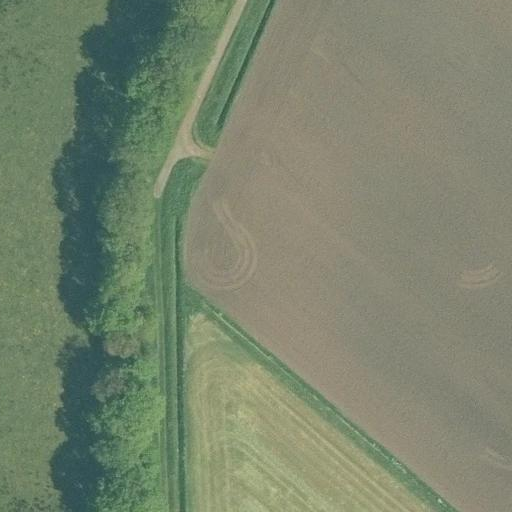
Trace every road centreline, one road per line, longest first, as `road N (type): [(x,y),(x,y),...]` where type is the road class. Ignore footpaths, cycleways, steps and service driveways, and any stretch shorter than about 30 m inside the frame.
road 1 (track): [(160,511),(159,187)]
road 2 (unclassified): [(159,187),(240,0)]
